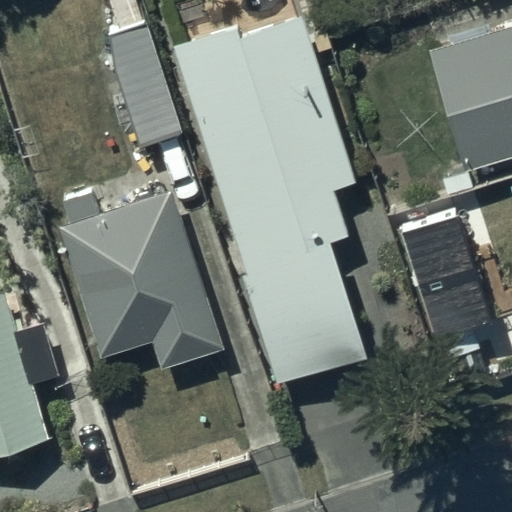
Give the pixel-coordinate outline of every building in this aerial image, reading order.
[(176,125),(134,0),(105,0),(112,21),(102,24),(105,59),(132,140),(176,125)] [(350,173),(294,5),(232,26),(228,15),(164,37),(240,262),(232,264),(270,378),(361,347),(322,232),(343,225),(328,180),(350,173)] [(457,162),(511,146),(511,15),(423,40),(457,162)] [(56,194),(63,216),(49,221),(91,351),(143,334),(152,363),(217,342),(165,183),(95,206),(88,184),(56,194)] [(511,185),(465,201),(481,249),(507,240),(511,255),(511,185)] [(400,229),(437,339),(499,319),(462,208),(400,229)] [(0,443),(43,431),(27,377),(51,369),(35,315),(11,322),(0,285),(0,443)]
